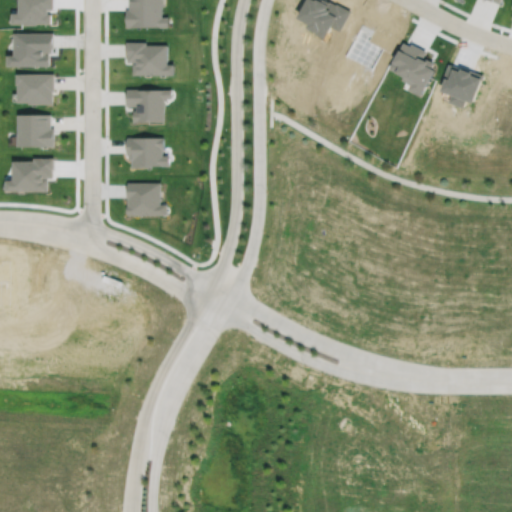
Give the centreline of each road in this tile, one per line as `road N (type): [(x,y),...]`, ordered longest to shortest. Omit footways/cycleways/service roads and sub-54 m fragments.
road 1 (tertiary): [(150,511),(158,447),(186,365),(253,240),(266,0)]
road 2 (tertiary): [(242,0),(230,239),(155,384),(138,450)]
road 3 (residential): [(85,235),(90,0)]
road 4 (residential): [(436,379),(333,347),(254,307),(232,307)]
road 5 (residential): [(238,316),(341,371),(404,383),(436,379)]
road 6 (residential): [(197,289),(186,270),(148,248),(109,232),(85,235)]
road 7 (residential): [(85,235),(175,286),(197,289)]
